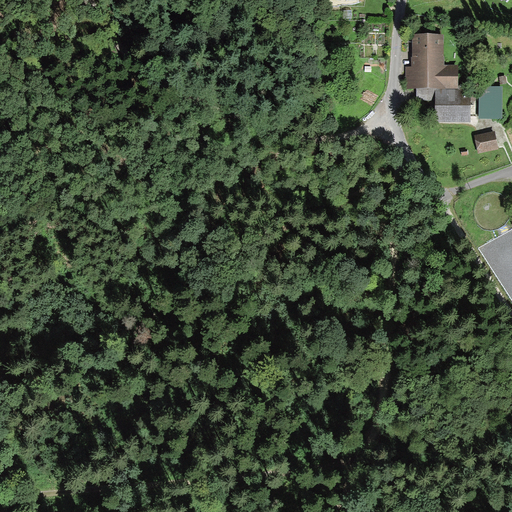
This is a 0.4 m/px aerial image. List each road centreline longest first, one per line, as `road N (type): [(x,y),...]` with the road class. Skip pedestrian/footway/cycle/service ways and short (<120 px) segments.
road 1 (track): [(511,316),(401,140),(381,402),(341,511)]
road 2 (track): [(395,111),(347,136),(312,140),(125,50),(88,0)]
road 3 (track): [(353,479),(273,473),(0,498)]
road 4 (residential): [(401,140),(393,75),(401,0)]
